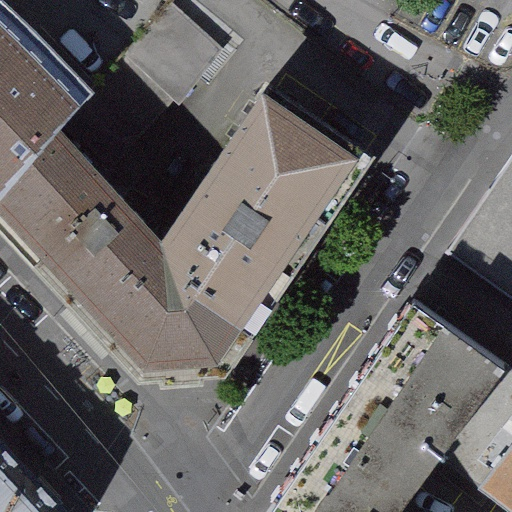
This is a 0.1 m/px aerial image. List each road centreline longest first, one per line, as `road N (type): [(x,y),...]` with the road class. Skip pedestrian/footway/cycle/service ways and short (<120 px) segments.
road 1 (residential): [(511,111),(454,173),(235,456),(156,511)]
road 2 (residential): [(0,346),(143,511)]
